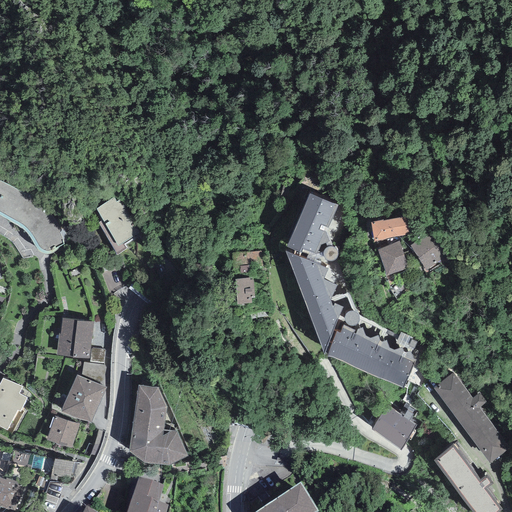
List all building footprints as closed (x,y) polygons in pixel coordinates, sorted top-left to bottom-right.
[(0,212),(17,222),(27,229),(32,237),(36,245),(40,249),(46,251),(51,251),(56,248),(63,241),(59,232),(62,229),(52,214),(41,204),(38,199),(0,179),(0,212)] [(338,202),(309,189),(285,243),(314,256),(321,241),(330,238),(326,228),(338,202)] [(118,193),(95,206),(102,218),(96,222),(115,255),(127,248),(124,243),(141,233),(118,193)] [(371,220),(373,239),(414,233),(412,215),(371,220)] [(431,230),(410,244),(426,268),(447,255),(431,230)] [(377,248),(386,274),(408,266),(399,240),(377,248)] [(328,265),(285,246),(323,348),(343,303),(329,297),(336,282),(323,276),(328,265)] [(262,250),(238,251),(239,273),(249,272),(248,266),(262,266),(262,250)] [(253,277),(234,278),(237,303),(255,302),(253,277)] [(347,313),(360,311),(358,298),(345,300),(347,313)] [(93,320),(62,317),(60,332),(59,332),(56,354),(89,358),(89,362),(104,364),(106,349),(90,347),(93,320)] [(336,329),(327,349),(403,383),(414,357),(410,347),(404,350),(401,343),(393,346),(389,345),(386,336),(380,338),(378,332),(371,335),(365,332),(361,326),(354,330),(343,326),(340,331),(336,329)] [(453,369),(433,384),(489,459),(508,445),(478,405),(486,399),(479,390),(472,395),(453,369)] [(106,386),(77,373),(61,408),(91,421),(106,386)] [(31,390),(2,376),(0,380),(0,427),(8,431),(31,390)] [(157,384),(138,382),(129,448),(144,460),(169,463),(188,454),(177,429),(164,427),(167,405),(157,384)] [(387,402),(371,424),(401,445),(416,423),(408,418),(414,410),(408,406),(404,413),(387,402)] [(79,424),(54,415),(45,440),(70,448),(79,424)] [(453,442),(434,456),(475,511),(495,511),(503,507),(487,486),(494,481),(487,471),(479,477),(453,442)] [(0,474),(0,504),(14,509),(24,483),(0,474)] [(139,484),(130,511),(167,511),(168,510),(159,507),(164,492),(139,484)] [(315,511),(300,490),(266,511),(315,511)]
